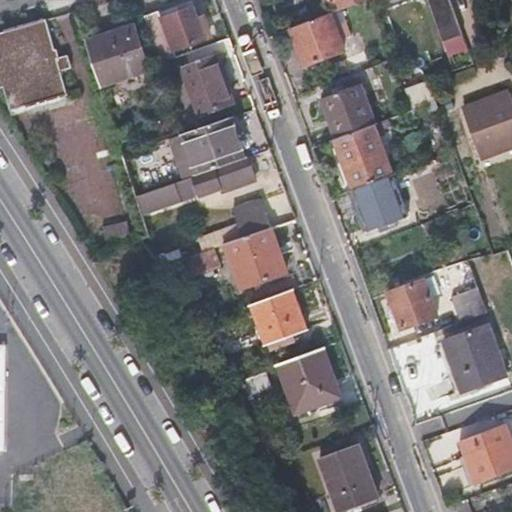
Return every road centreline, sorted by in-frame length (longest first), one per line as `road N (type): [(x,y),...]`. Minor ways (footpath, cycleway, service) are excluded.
road 1 (residential): [(426,511),(237,0)]
road 2 (secondary): [(184,511),(0,210)]
